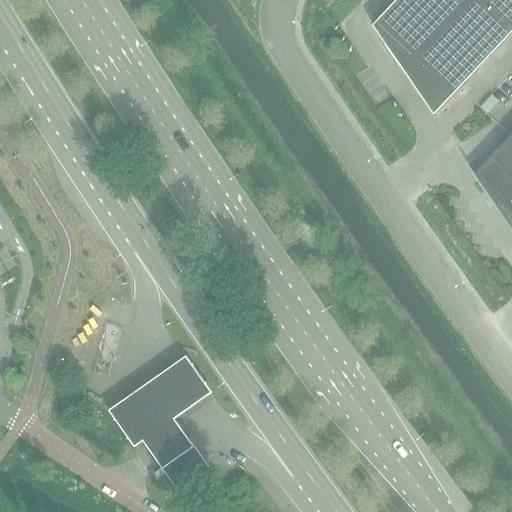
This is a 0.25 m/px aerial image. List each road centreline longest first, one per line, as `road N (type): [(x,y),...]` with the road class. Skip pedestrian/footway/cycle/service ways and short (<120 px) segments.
road 1 (primary): [(438,511),(133,89),(81,0)]
road 2 (primary): [(0,27),(91,188),(328,511)]
road 3 (unclassified): [(511,367),(278,42),(275,0)]
road 4 (residential): [(147,511),(0,408)]
road 5 (unknown): [(436,141),(511,255)]
